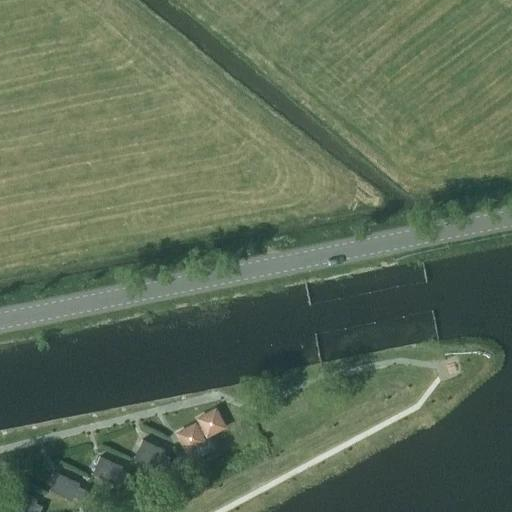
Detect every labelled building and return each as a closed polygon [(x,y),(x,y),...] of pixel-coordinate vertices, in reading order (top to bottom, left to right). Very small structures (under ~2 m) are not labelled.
[(197,418),(200,424),(196,426),(195,425),(177,434),(186,451),(204,442),(201,437),(206,434),(206,435),(224,426),(215,408),(197,418)] [(134,457),(157,467),(164,450),(141,439),(134,457)] [(122,467),(99,456),(91,473),(114,484),(122,467)] [(48,489),(71,500),(79,483),(56,472),(48,489)] [(164,480),(168,487),(179,481),(176,474),(164,480)] [(19,511),(30,511),(36,499),(13,488),(6,506),(19,511)]
